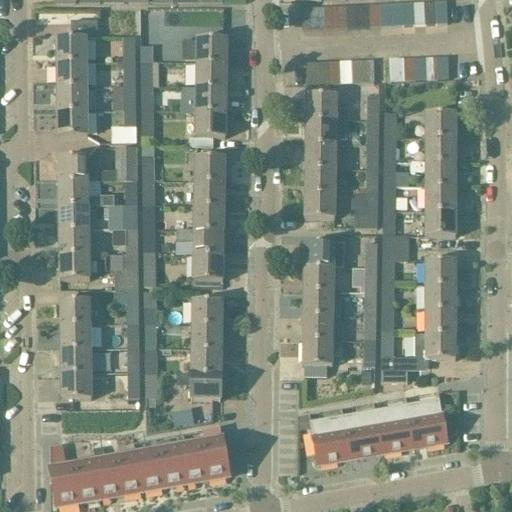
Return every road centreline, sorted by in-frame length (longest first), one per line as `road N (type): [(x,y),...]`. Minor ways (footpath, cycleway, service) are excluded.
road 1 (residential): [(21,0),(26,128),(9,163),(8,217),(28,267),(31,511)]
road 2 (residential): [(263,511),(263,0)]
road 3 (residential): [(498,475),(497,130),(484,0)]
road 4 (residential): [(288,511),(498,475)]
